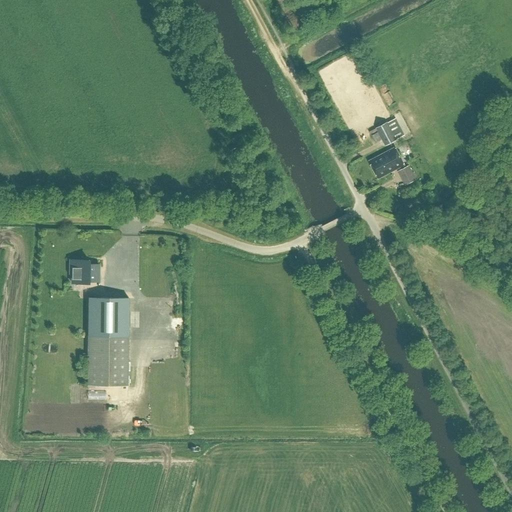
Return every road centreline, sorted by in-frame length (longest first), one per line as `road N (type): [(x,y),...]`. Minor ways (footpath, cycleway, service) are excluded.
road 1 (unclassified): [(0,214),(163,219),(245,248),(275,250),(363,210)]
road 2 (unclassified): [(511,495),(363,210)]
road 3 (track): [(299,241),(444,511)]
road 4 (unclassified): [(363,210),(304,94)]
